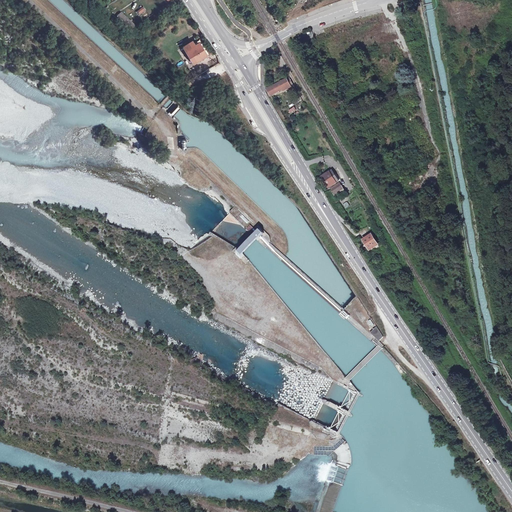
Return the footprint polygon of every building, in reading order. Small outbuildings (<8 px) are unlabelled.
[(136,11),(139,15),(146,10),(143,6),(136,11)] [(121,12),(117,16),(131,31),(136,26),(121,12)] [(190,35),(183,40),(180,35),(174,38),(185,55),(197,48),(190,35)] [(289,86),(291,88),(294,86),(288,77),(266,89),(270,95),(289,86)] [(322,174),(326,180),(329,186),(339,179),(332,168),(322,174)] [(329,187),(332,191),(341,185),(339,182),(329,187)] [(341,185),(332,191),(336,198),(345,192),(341,185)] [(431,186),(428,188),(434,198),(437,196),(431,186)] [(426,194),(420,198),(424,205),(431,201),(426,194)] [(374,233),(366,238),(372,249),(381,244),(374,233)] [(378,341),(384,337),(377,327),(371,331),(378,341)]
